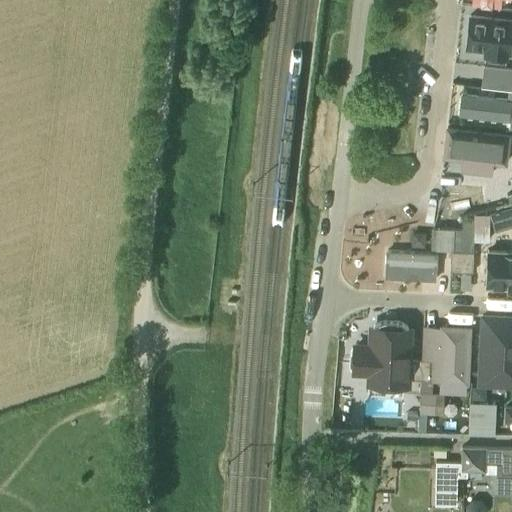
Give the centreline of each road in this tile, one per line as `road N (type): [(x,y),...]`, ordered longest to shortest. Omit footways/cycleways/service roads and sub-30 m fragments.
road 1 (unclassified): [(146,511),(146,277),(177,0)]
road 2 (unclassified): [(312,511),(316,382),(342,197)]
road 3 (residential): [(342,197),(424,194),(445,0)]
road 4 (unclassified): [(342,197),(362,0)]
road 5 (unknown): [(331,288),(511,304)]
